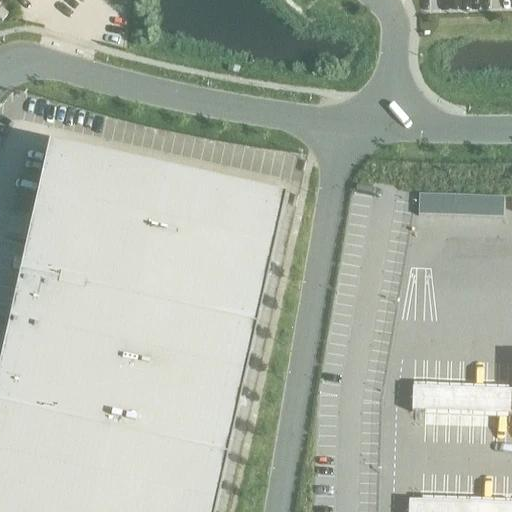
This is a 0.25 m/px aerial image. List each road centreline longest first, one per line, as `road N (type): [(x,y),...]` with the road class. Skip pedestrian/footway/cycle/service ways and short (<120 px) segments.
road 1 (unclassified): [(276,511),(346,118)]
road 2 (unclassified): [(346,118),(35,59)]
road 3 (unclassified): [(384,122),(400,53),(377,0)]
road 4 (unclassified): [(511,126),(384,122)]
